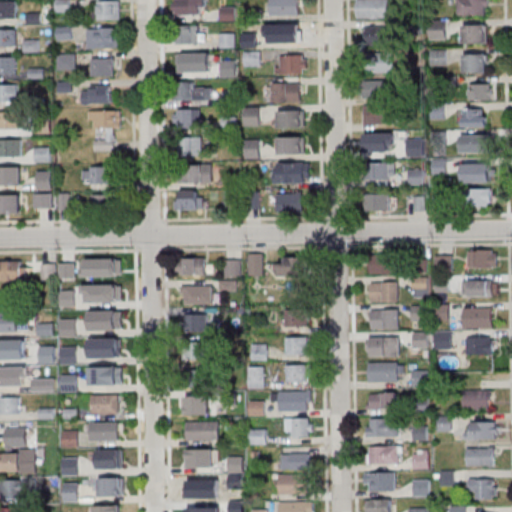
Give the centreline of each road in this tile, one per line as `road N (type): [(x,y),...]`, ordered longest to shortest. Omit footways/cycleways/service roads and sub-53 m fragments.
road 1 (residential): [(155,511),(146,0)]
road 2 (residential): [(511,230),(0,238)]
road 3 (residential): [(340,511),(332,0)]
